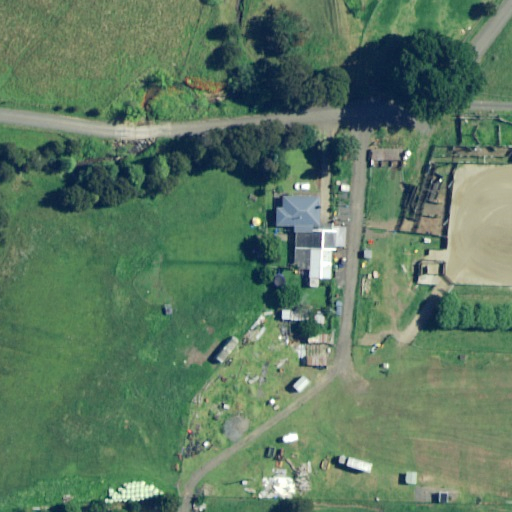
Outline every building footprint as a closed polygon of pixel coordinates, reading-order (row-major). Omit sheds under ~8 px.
[(396,150),(380,150),(380,144),(370,144),(370,168),(395,168),(396,150)] [(274,226),(291,226),(291,232),(312,232),(312,227),(318,227),(318,196),(280,196),(279,207),(274,207),(274,226)] [(330,248),(294,246),(293,269),(308,269),(307,286),(317,287),(318,278),(328,278),(330,248)] [(294,479),(274,477),(272,495),(293,496),(294,479)] [(437,490),(437,503),(446,503),(447,491),(437,490)]
